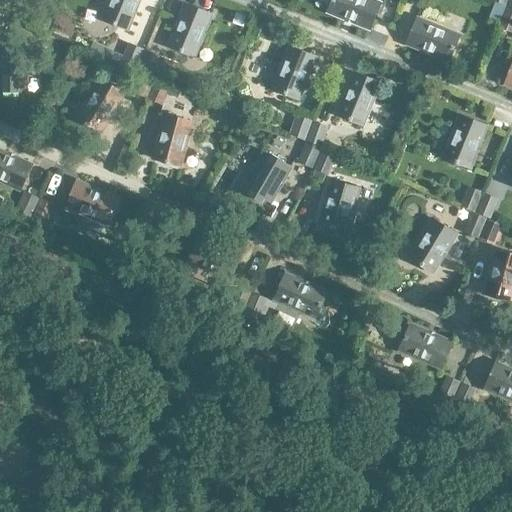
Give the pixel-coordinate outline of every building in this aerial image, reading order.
[(127,31),(139,0),(109,0),(101,20),(127,31)] [(370,30),(380,4),(371,0),(332,0),(327,13),(370,30)] [(194,57),(211,15),(185,5),(168,47),(194,57)] [(498,28),(511,33),(511,10),(506,8),(498,28)] [(449,62),(460,36),(417,19),(407,45),(449,62)] [(144,50),(128,43),(120,62),(136,69),(144,50)] [(26,89),(25,47),(0,47),(0,89),(2,89),(2,93),(19,93),(19,89),(26,89)] [(298,100),(315,57),(289,47),(272,89),(298,100)] [(159,56),(145,50),(136,70),(151,76),(159,56)] [(161,56),(157,65),(175,71),(178,63),(161,56)] [(131,92),(147,99),(155,79),(140,72),(131,92)] [(363,126),(380,83),(354,73),(337,115),(363,126)] [(156,79),(147,99),(162,106),(171,86),(156,79)] [(101,133),(124,94),(100,80),(77,119),(101,133)] [(180,167),(192,123),(165,115),(153,160),(180,167)] [(289,136),(305,141),(312,121),(297,115),(289,136)] [(469,169),(487,126),(461,116),(443,158),(469,169)] [(313,121),(306,141),(321,147),(328,127),(313,121)] [(297,162),(312,169),(321,149),(306,142),(297,162)] [(313,169),(328,176),(337,156),(321,150),(313,169)] [(32,166),(0,151),(0,181),(20,191),(32,166)] [(270,204),(291,167),(265,152),(244,188),(249,192),(247,195),(262,203),(264,200),(270,204)] [(346,233),(359,189),(332,181),(319,225),(346,233)] [(108,226),(119,200),(77,182),(66,208),(108,226)] [(475,213),(483,193),(467,186),(459,206),(475,213)] [(31,218),(40,199),(24,191),(15,211),(31,218)] [(483,193),(475,213),(490,219),(498,199),(483,193)] [(40,199),(31,218),(33,219),(30,225),(41,230),(44,224),(46,225),(55,206),(40,199)] [(463,232),(478,239),(487,219),(471,212),(463,232)] [(479,239),(494,246),(502,225),(487,219),(479,239)] [(433,273),(457,234),(433,220),(409,259),(433,273)] [(230,281),(242,255),(200,236),(188,262),(230,281)] [(511,302),(511,298),(511,254),(497,250),(484,294),(511,302)] [(316,319),(327,293),(286,275),(274,300),(316,319)] [(228,305),(243,311),(251,293),(237,286),(228,305)] [(244,312),(259,319),(267,300),(252,293),(244,312)] [(271,331),(274,332),(290,338),(294,327),(275,319),(271,331)] [(441,369),(453,343),(411,325),(399,351),(441,369)] [(511,400),(511,370),(496,364),(485,389),(511,400)] [(437,395),(452,402),(461,382),(446,376),(437,395)] [(461,383),(453,402),(468,409),(476,390),(461,383)]
